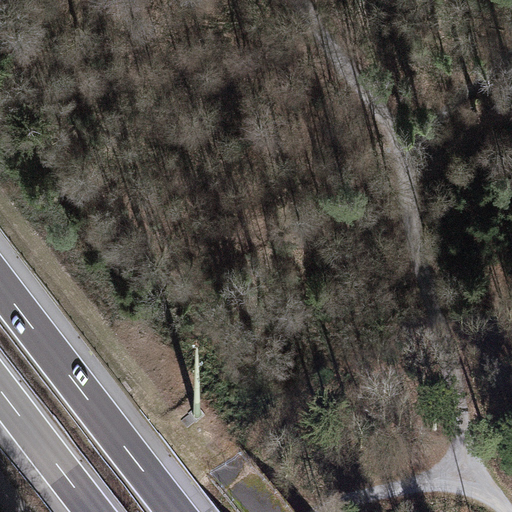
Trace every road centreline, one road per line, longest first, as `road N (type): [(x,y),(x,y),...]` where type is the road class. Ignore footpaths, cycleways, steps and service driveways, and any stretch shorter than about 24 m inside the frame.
road 1 (track): [(464,482),(451,361),(405,241),(407,154),(300,0)]
road 2 (motorway): [(176,511),(0,284)]
road 3 (motorway): [(0,390),(93,511)]
road 4 (track): [(328,511),(404,485),(464,482)]
